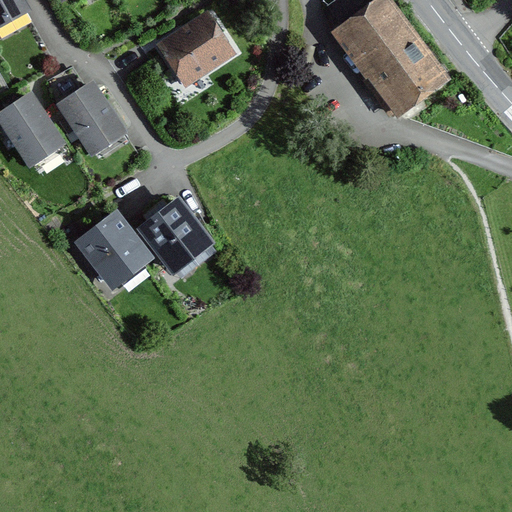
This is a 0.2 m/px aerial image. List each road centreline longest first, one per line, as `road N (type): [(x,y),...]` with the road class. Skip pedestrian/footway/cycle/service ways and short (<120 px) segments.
road 1 (residential): [(33,0),(52,37),(103,75),(146,142),(176,156),(195,154),(263,103),(282,0)]
road 2 (unclassified): [(511,168),(357,105),(325,61),(312,0)]
